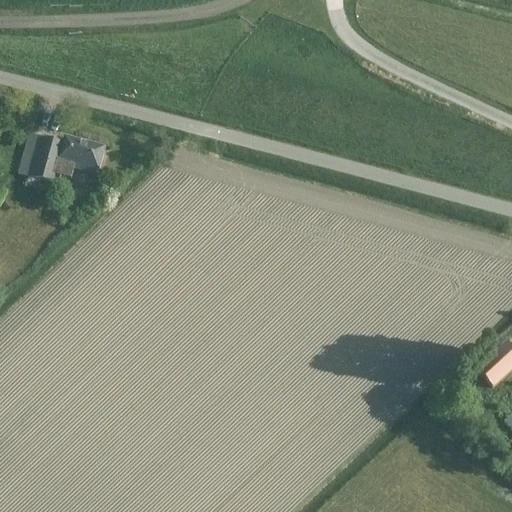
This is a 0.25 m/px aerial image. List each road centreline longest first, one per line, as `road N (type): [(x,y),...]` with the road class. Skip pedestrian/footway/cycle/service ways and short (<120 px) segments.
road 1 (unclassified): [(511,211),(0,77)]
road 2 (track): [(0,16),(200,12),(243,0)]
